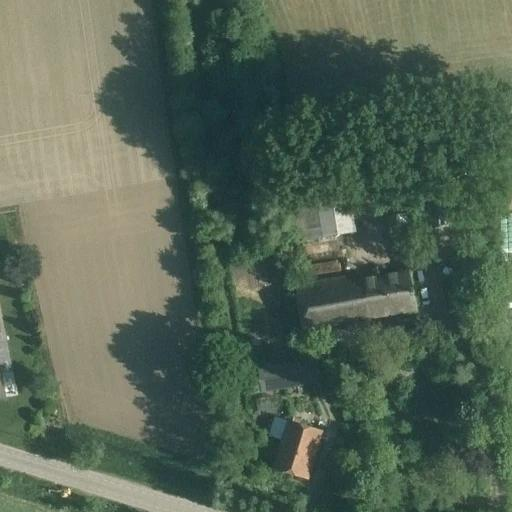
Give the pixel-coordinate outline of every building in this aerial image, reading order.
[(450,213),(467,212),(462,156),(447,159),(445,147),(422,149),(426,229),(451,227),(450,213)] [(283,175),(291,241),(356,233),(346,166),(283,175)] [(361,277),(296,290),(305,333),(417,311),(409,273),(362,283),(361,277)] [(0,373),(11,371),(5,334),(0,335),(0,398),(4,398),(0,375),(0,373)] [(322,384),(318,359),(257,369),(262,394),(322,384)] [(308,480),(322,434),(287,423),(273,469),(308,480)]
